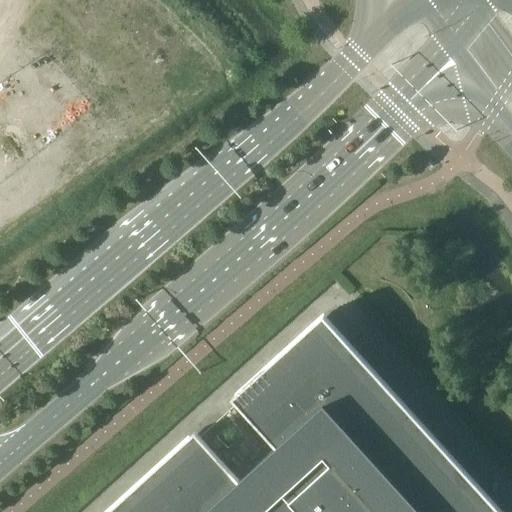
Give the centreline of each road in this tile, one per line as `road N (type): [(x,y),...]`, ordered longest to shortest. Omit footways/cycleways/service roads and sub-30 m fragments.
road 1 (secondary): [(0,466),(462,59)]
road 2 (secondary): [(420,3),(0,357)]
